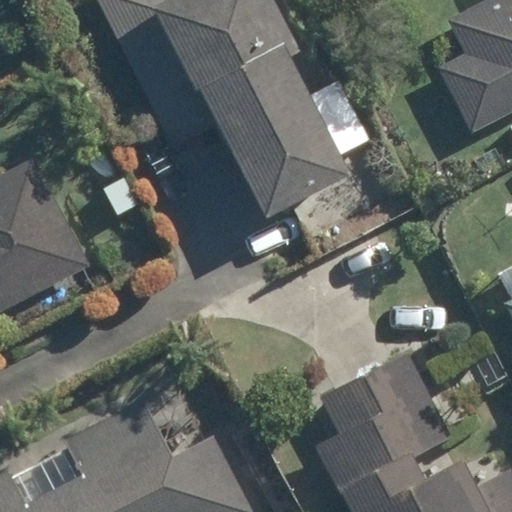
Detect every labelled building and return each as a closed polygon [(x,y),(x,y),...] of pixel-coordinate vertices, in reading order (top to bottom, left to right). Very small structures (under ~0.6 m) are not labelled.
[(95,0),(172,148),(214,125),(262,217),(345,174),(335,156),(367,141),(337,84),(305,100),(282,56),(294,51),(267,0),(95,0)] [(462,55),(437,69),(471,132),(511,110),(511,0),(491,0),(446,24),(462,55)] [(0,311),(87,265),(29,157),(0,172),(0,311)] [(511,293),(487,306),(511,354),(511,293)] [(318,396),(337,435),(316,445),(349,511),(511,511),(511,482),(506,472),(470,489),(457,460),(419,479),(408,457),(447,437),(405,353),(318,396)] [(64,442),(83,476),(23,508),(4,473),(0,475),(0,511),(249,511),(250,511),(210,434),(168,455),(140,403),(64,442)]
